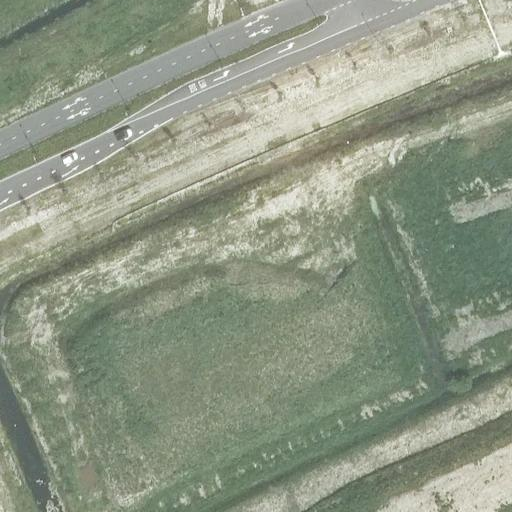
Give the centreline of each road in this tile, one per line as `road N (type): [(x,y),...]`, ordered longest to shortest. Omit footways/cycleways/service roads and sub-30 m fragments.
road 1 (secondary): [(21,179),(437,0)]
road 2 (secondary): [(327,0),(0,151)]
